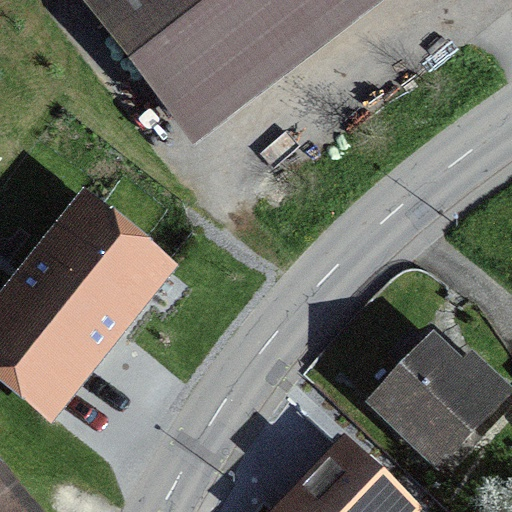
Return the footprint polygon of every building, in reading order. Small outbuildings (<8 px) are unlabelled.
[(82,0),(77,5),(181,144),(374,0),(82,0)] [(181,264),(85,186),(0,291),(0,380),(52,423),(181,264)] [(372,405),(438,467),(501,399),(475,375),(466,385),(426,347),(372,405)] [(418,511),(423,507),(344,433),(268,511),(418,511)] [(0,511),(45,511),(0,456),(0,511)]
